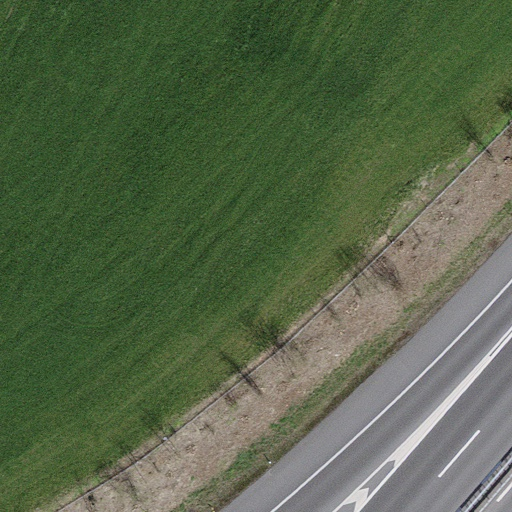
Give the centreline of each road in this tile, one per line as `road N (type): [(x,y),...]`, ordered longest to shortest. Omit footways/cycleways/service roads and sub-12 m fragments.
road 1 (motorway): [(511,326),(303,511)]
road 2 (motorway): [(511,389),(405,511)]
